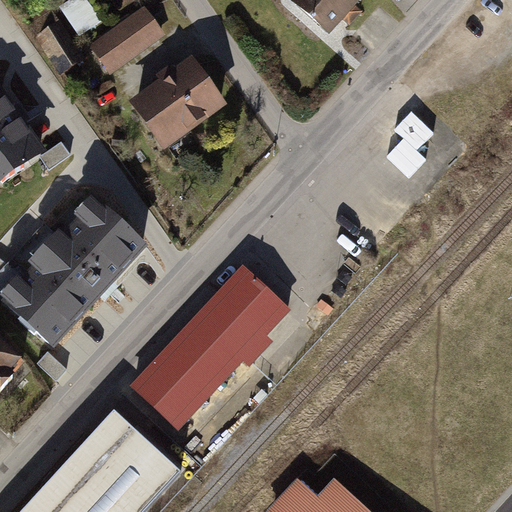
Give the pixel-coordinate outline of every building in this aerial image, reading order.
[(75,0),(64,8),(83,35),(104,21),(89,0),(75,0)] [(351,0),(304,0),(324,19),(335,9),(348,22),(354,16),(361,10),(351,0)] [(103,83),(166,37),(144,7),(81,53),(103,83)] [(193,64),(125,113),(157,158),(226,109),(193,64)] [(0,188),(51,151),(0,82),(0,188)] [(399,130),(421,150),(437,131),(415,111),(399,130)] [(54,346),(144,246),(92,200),(63,233),(59,229),(29,262),(34,266),(3,300),(54,346)] [(247,272),(144,386),(189,429),(292,314),(247,272)] [(0,386),(24,362),(0,338),(0,386)] [(147,511),(171,488),(101,423),(17,511),(147,511)] [(364,511),(337,486),(319,505),(294,481),(263,511),(364,511)]
